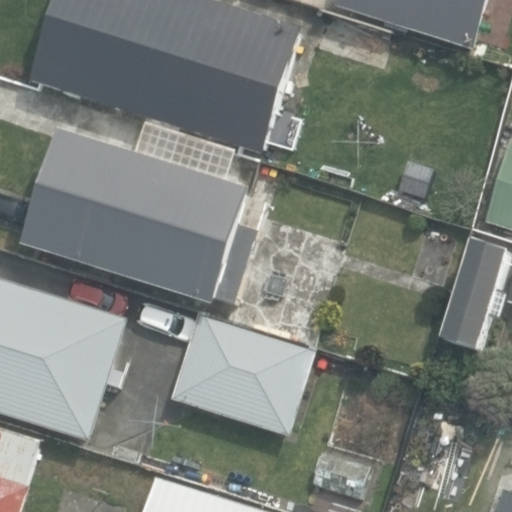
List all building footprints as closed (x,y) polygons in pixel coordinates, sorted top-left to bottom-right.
[(361,43),(228,0),(113,0),(83,93),(319,170),(361,43)] [(492,0),(338,0),(337,6),(476,50),(492,0)] [(194,172),(113,146),(76,259),(257,318),(294,205),(265,195),(276,162),(204,138),(194,172)] [(511,179),(495,230),(511,235),(511,179)] [(471,250),(433,235),(416,280),(453,294),(471,250)] [(495,364),(511,306),(511,245),(486,238),(452,351),(495,364)] [(183,329),(0,274),(0,415),(143,459),(183,329)] [(337,363),(214,322),(185,410),(308,450),(337,363)] [(84,511),(101,462),(0,428),(0,511),(84,511)] [(326,456),(313,491),(370,511),(374,511),(386,478),(326,456)] [(281,511),(208,490),(201,511),(281,511)]
